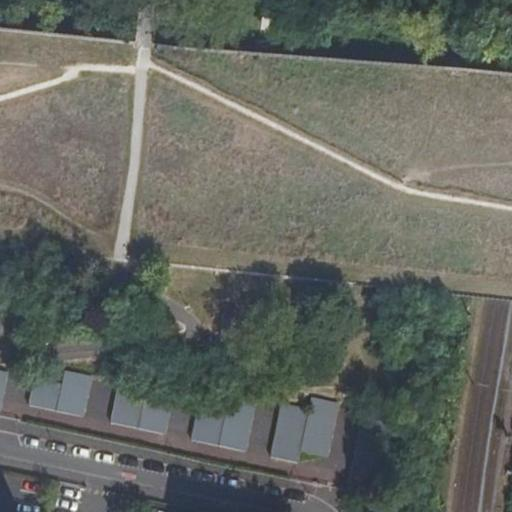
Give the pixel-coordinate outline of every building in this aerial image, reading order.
[(9,373),(0,370),(0,414),(0,415),(9,373)] [(28,406),(85,417),(93,376),(66,371),(63,384),(33,379),(28,406)] [(118,384),(110,424),(166,435),(174,395),(118,384)] [(199,401),(191,441),(247,453),(258,400),(231,394),(228,408),(199,401)] [(310,409),(281,403),(271,457),(299,463),(301,453),(329,458),(339,402),(312,397),(310,409)] [(394,415),(367,410),(350,489),(377,495),(394,415)]
